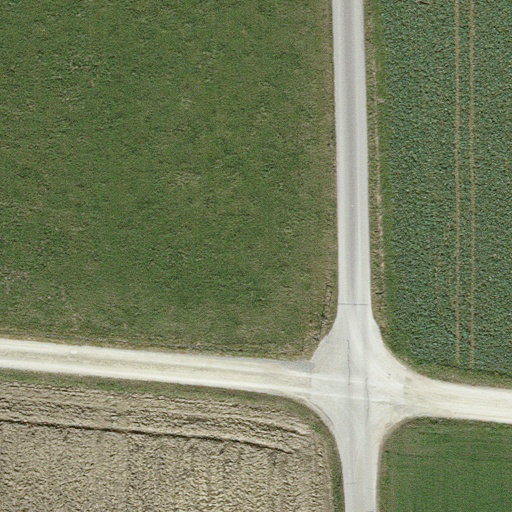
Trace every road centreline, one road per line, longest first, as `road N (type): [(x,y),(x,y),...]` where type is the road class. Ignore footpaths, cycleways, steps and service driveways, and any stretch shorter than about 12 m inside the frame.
road 1 (track): [(353,0),(364,384)]
road 2 (track): [(0,351),(364,384)]
road 3 (track): [(364,384),(511,396)]
road 4 (track): [(364,384),(364,511)]
